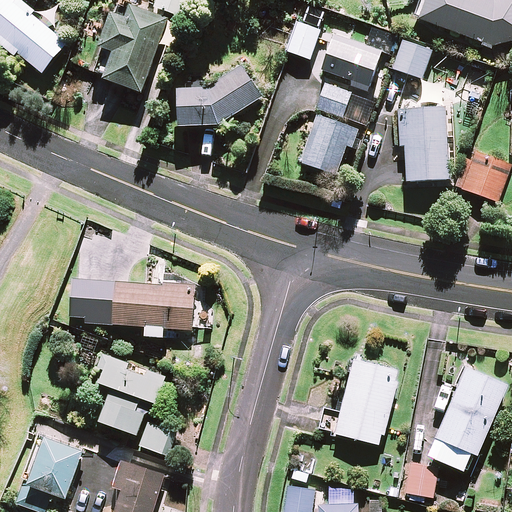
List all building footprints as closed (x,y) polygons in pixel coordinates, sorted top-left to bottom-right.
[(32,17),(6,0),(0,0),(0,47),(45,79),(67,47),(30,21),(32,17)] [(182,21),(189,0),(159,0),(155,12),(182,21)] [(511,0),(493,6),(477,0),(425,0),(418,20),(421,21),(418,28),(491,52),(511,46),(511,0)] [(169,24),(131,11),(126,24),(113,19),(101,53),(116,59),(106,86),(143,99),(169,24)] [(321,34),(298,26),(288,56),(311,64),(321,34)] [(350,90),(369,96),(382,56),(391,59),(397,42),(374,35),(369,51),(333,39),(321,75),(351,85),(350,90)] [(433,55),(404,44),(394,73),(423,84),(433,55)] [(262,102),(241,72),(209,94),(180,98),(181,135),(235,130),(235,120),(262,102)] [(375,105),(326,89),(319,113),(367,129),(375,105)] [(449,185),(446,112),(400,115),(401,151),(406,151),(408,187),(449,185)] [(365,136),(318,121),(302,169),(337,180),(347,149),(360,153),(365,136)] [(511,168),(472,153),(458,191),(498,206),(511,168)] [(110,245),(86,236),(81,247),(106,256),(110,245)] [(87,322),(86,326),(115,329),(115,332),(147,335),(147,342),(165,343),(166,333),(193,336),(197,296),(76,283),(72,321),(87,322)] [(157,409),(166,381),(147,375),(146,380),(129,375),(131,370),(105,362),(101,376),(106,378),(102,392),(112,395),(102,430),(138,441),(145,419),(149,420),(153,407),(157,409)] [(400,376),(356,365),(337,439),(382,451),(400,376)] [(440,445),(434,460),(473,476),(508,390),(467,373),(437,444),(440,445)] [(178,436),(150,425),(140,450),(169,461),(178,436)] [(84,455),(46,442),(29,491),(67,504),(84,455)] [(154,511),(164,480),(124,468),(117,495),(124,497),(119,511),(154,511)] [(438,472),(411,468),(406,497),(434,502),(438,472)] [(313,511),(315,493),(287,491),(285,511),(313,511)] [(326,511),(359,511),(358,491),(330,492),(331,511),(326,511)] [(42,511),(45,503),(27,496),(22,509),(31,511),(42,511)]
